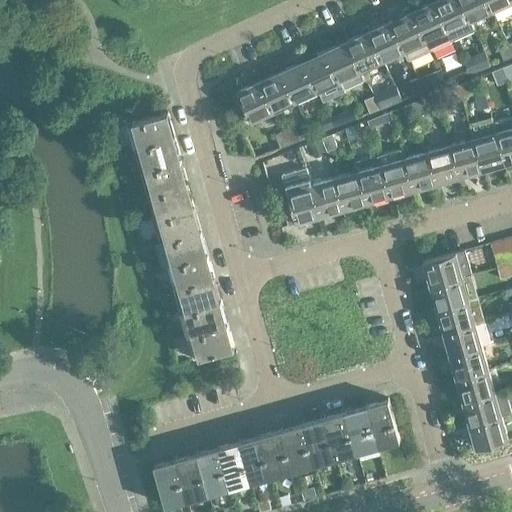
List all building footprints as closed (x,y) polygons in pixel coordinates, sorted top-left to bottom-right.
[(452,40),(434,0),(424,0),(426,4),(413,10),(431,50),(452,40)] [(470,21),(460,0),(434,0),(452,40),(475,30),(470,21)] [(492,11),(486,0),(460,0),(470,21),(492,11)] [(511,2),(511,0),(486,0),(492,11),(511,2)] [(431,50),(413,10),(412,10),(411,6),(403,10),(405,13),(391,20),(405,51),(409,60),(431,50)] [(405,51),(391,20),(370,29),(383,61),(405,51)] [(383,61),(370,29),(368,26),(360,29),(362,33),(347,40),(362,70),(383,61)] [(362,70),(347,40),(325,50),(340,80),(345,89),(366,79),(362,70)] [(511,55),(506,43),(499,46),(504,59),(511,55)] [(340,80),(325,50),(303,60),(317,91),(340,80)] [(463,60),(464,64),(468,75),(488,67),(482,52),(463,60)] [(317,91),(303,60),(281,70),(295,101),(317,91)] [(511,62),(501,67),(506,81),(511,78),(511,62)] [(468,75),(464,64),(443,72),(447,83),(468,75)] [(295,101),(281,70),(279,66),(271,69),(273,74),(259,80),(274,110),(295,101)] [(506,81),(501,67),(493,70),(498,84),(506,81)] [(429,73),(417,78),(423,91),(434,86),(429,73)] [(423,91),(417,78),(409,81),(414,94),(423,91)] [(274,110),(259,80),(239,89),(238,89),(252,121),(253,120),(274,110)] [(467,81),(457,85),(462,98),(472,94),(467,81)] [(462,98),(457,85),(447,88),(452,102),(462,98)] [(396,86),(373,95),(379,108),(401,100),(396,86)] [(379,108),(373,95),(364,99),(369,112),(379,108)] [(422,98),(411,103),(416,116),(427,111),(422,98)] [(416,116),(411,103),(403,106),(408,119),(416,116)] [(340,108),(327,113),(333,126),(345,122),(340,108)] [(127,123),(134,147),(172,137),(175,136),(171,119),(168,120),(166,113),(169,112),(168,111),(127,123)] [(333,126),(327,113),(320,116),(325,129),(333,126)] [(377,116),(366,120),(371,134),(382,129),(377,116)] [(511,161),(511,116),(494,121),(496,131),(505,163),(511,161)] [(371,134),(366,120),(358,123),(363,137),(371,134)] [(295,126),(283,131),(289,143),(300,139),(295,126)] [(289,143),(283,131),(275,134),(280,147),(289,143)] [(505,163),(496,131),(473,137),(482,170),(505,163)] [(333,133),(321,138),(327,151),(338,147),(333,133)] [(174,143),(172,137),(134,147),(141,171),(179,161),(179,160),(182,159),(177,143),(174,143)] [(482,170),(473,137),(449,144),(458,176),(482,170)] [(327,151),(321,138),(313,141),(318,154),(327,151)] [(458,176),(449,144),(426,151),(435,183),(458,176)] [(304,160),(299,147),(289,150),(295,164),(304,160)] [(412,189),(403,157),(404,157),(401,148),(378,154),(377,154),(388,196),(390,195),(391,199),(399,197),(398,193),(412,189)] [(426,151),(404,157),(403,157),(412,189),(435,183),(426,151)] [(388,196),(377,154),(355,161),(357,170),(366,202),(368,206),(376,204),(375,200),(388,196)] [(181,167),(179,161),(141,171),(147,194),(185,183),(188,182),(184,166),(181,167)] [(366,202),(357,170),(334,176),(343,209),(344,213),(353,210),(352,206),(366,202)] [(343,209),(334,176),(310,183),(319,215),(343,209)] [(187,190),(185,183),(147,194),(154,218),(195,206),(190,189),(187,190)] [(319,215),(310,183),(288,189),(287,189),(296,222),(297,222),(319,215)] [(195,207),(195,206),(154,218),(161,241),(199,231),(202,230),(197,214),(194,214),(192,207),(195,207)] [(201,238),(199,231),(161,241),(168,265),(205,254),(208,253),(204,237),(201,238)] [(511,235),(501,239),(507,259),(509,267),(511,266),(511,235)] [(507,259),(501,239),(491,242),(497,262),(507,259)] [(424,261),(426,269),(430,285),(463,275),(472,273),(465,249),(423,261),(423,262),(424,261)] [(207,261),(205,254),(168,265),(174,288),(215,276),(210,260),(207,261)] [(509,267),(507,259),(497,262),(499,270),(509,267)] [(511,274),(511,266),(509,267),(499,270),(501,278),(511,274)] [(470,299),(463,275),(430,285),(437,308),(470,299)] [(215,277),(215,276),(174,288),(181,312),(219,301),(221,300),(217,284),(214,285),(212,277),(215,277)] [(479,296),(470,299),(437,308),(444,331),(476,322),(486,320),(479,296)] [(221,308),(219,301),(181,312),(187,335),(225,324),(228,323),(223,307),(221,308)] [(482,345),(476,322),(444,331),(450,354),(482,345)] [(227,331),(225,324),(187,335),(194,358),(235,347),(230,330),(227,331)] [(489,368),(482,345),(450,354),(456,377),(489,368)] [(495,392),(489,368),(456,377),(463,401),(495,392)] [(511,410),(506,389),(495,392),(463,401),(470,423),(502,414),(511,411),(511,410)] [(367,403),(378,442),(398,436),(399,438),(400,438),(389,397),(387,398),(388,399),(368,404),(367,403)] [(378,442),(367,403),(366,403),(367,405),(347,410),(346,409),(357,448),(378,442)] [(357,448),(346,409),(345,409),(345,411),(325,416),(325,415),(324,415),(335,454),(357,448)] [(508,438),(502,414),(470,423),(476,447),(476,448),(509,438),(509,437),(508,438)] [(335,454),(324,415),(324,417),(304,422),(304,421),(303,421),(314,460),(335,454)] [(314,460),(303,421),(303,423),(283,428),(283,427),(282,427),(293,466),(314,460)] [(293,466),(282,427),(282,429),(262,434),(262,433),(261,433),(272,472),(293,466)] [(272,472),(261,433),(260,433),(261,435),(252,437),(241,440),(240,439),(251,478),(272,472)] [(251,478),(240,439),(239,439),(239,441),(220,446),(219,445),(230,484),(251,478)] [(230,484),(219,445),(218,445),(218,446),(210,449),(198,452),(198,451),(197,451),(208,490),(230,484)] [(208,490),(197,451),(197,452),(177,458),(177,457),(176,457),(187,496),(208,490)] [(187,496),(176,457),(176,458),(168,461),(156,464),(156,463),(154,463),(166,504),(167,504),(167,502),(187,496)] [(312,486),(302,489),(304,498),(315,495),(312,486)] [(289,494),(278,497),(281,507),(292,504),(289,494)] [(269,499),(258,502),(260,511),(271,508),(269,499)]
